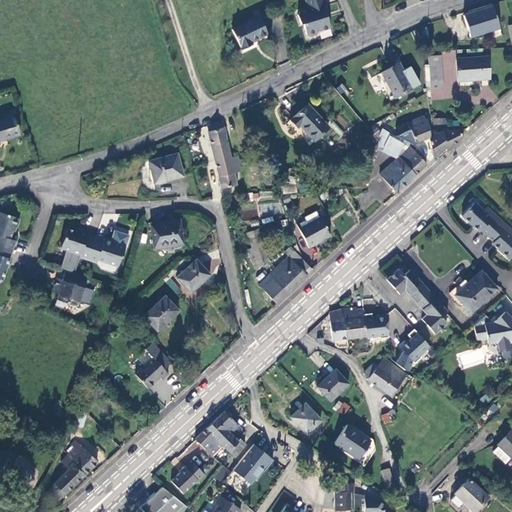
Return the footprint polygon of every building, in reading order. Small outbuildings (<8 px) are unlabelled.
[(324,0),(306,0),(309,9),(300,12),(298,15),(301,24),(304,23),(307,35),(310,36),(317,34),(319,31),(331,28),(327,14),(328,14),(324,0)] [(463,15),(470,37),(491,31),(493,38),(501,35),(492,6),(463,15)] [(259,16),(232,29),(241,49),(252,44),(251,42),(267,34),(259,16)] [(428,66),(430,81),(442,80),(439,55),(427,56),(428,66)] [(487,57),(455,59),(457,82),(481,80),(481,77),(489,76),(487,57)] [(381,73),(394,98),(412,88),(398,63),(381,73)] [(442,90),(442,80),(430,81),(430,86),(431,91),(442,90)] [(299,125),(313,140),(328,127),(306,104),(290,119),(297,127),(299,125)] [(423,115),(409,121),(412,130),(410,130),(410,132),(397,137),(412,145),(428,138),(430,138),(428,130),(427,125),(423,115)] [(0,140),(20,134),(14,116),(0,120),(0,140)] [(226,134),(223,120),(207,125),(221,188),(236,185),(233,173),(240,172),(237,156),(230,157),(225,134),(226,134)] [(382,129),(378,136),(377,138),(377,144),(397,155),(403,143),(389,136),(390,134),(382,129)] [(442,129),(428,130),(430,138),(428,138),(433,159),(434,157),(436,159),(460,138),(456,130),(443,132),(442,129)] [(380,174),(396,192),(425,165),(410,147),(380,174)] [(176,154),(148,161),(154,184),(182,176),(176,154)] [(481,231),(487,237),(501,222),(486,208),(483,212),(474,204),(462,217),(474,228),(476,226),(481,231)] [(0,247),(11,251),(14,241),(8,239),(12,227),(16,228),(18,219),(0,212),(0,247)] [(304,218),(305,221),(307,224),(298,229),(309,248),(316,244),(317,245),(322,242),(321,239),(330,235),(320,217),(319,218),(315,212),(304,218)] [(179,220),(150,224),(153,249),(161,247),(161,243),(181,240),(179,220)] [(298,222),(295,223),(298,229),(307,224),(305,221),(299,225),(298,222)] [(511,231),(501,222),(487,237),(494,243),(499,248),(497,250),(509,261),(511,257),(511,231)] [(73,274),(79,257),(88,260),(95,237),(86,234),(87,230),(78,228),(77,231),(66,228),(60,247),(66,249),(59,269),(63,271),(73,274)] [(102,239),(95,237),(88,260),(95,262),(96,259),(102,261),(106,260),(107,263),(116,266),(119,257),(121,256),(124,246),(116,243),(116,242),(102,238),(102,239)] [(249,241),(257,265),(267,262),(260,238),(249,241)] [(6,266),(11,251),(0,247),(0,281),(2,280),(5,270),(4,267),(6,266)] [(259,285),(277,304),(306,275),(306,274),(312,270),(302,259),(290,247),(284,252),(288,256),(259,285)] [(184,264),(180,259),(161,277),(165,281),(184,264)] [(195,259),(176,277),(190,293),(209,274),(195,259)] [(408,295),(415,303),(429,291),(410,270),(403,276),(398,271),(386,281),(399,295),(406,289),(410,293),(408,295)] [(82,287),(85,278),(82,277),(73,274),(63,271),(61,280),(56,278),(53,287),(59,288),(57,294),(54,304),(61,307),(64,306),(65,303),(75,306),(79,295),(81,294),(84,288),(82,287)] [(497,290),(480,271),(467,283),(464,280),(449,293),(458,304),(460,302),(470,313),(497,290)] [(172,282),(169,285),(176,293),(179,290),(172,282)] [(441,318),(445,313),(447,312),(429,291),(415,303),(421,311),(424,309),(428,313),(421,320),(434,334),(446,324),(441,318)] [(178,310),(160,292),(150,302),(154,307),(143,316),(157,331),(178,310)] [(357,318),(356,309),(356,308),(341,310),(345,339),(365,336),(363,317),(357,318)] [(345,339),(341,310),(327,314),(331,341),(333,340),(334,346),(337,348),(346,347),(345,339)] [(503,312),(498,317),(503,316),(505,323),(511,322),(503,312)] [(363,315),(363,317),(365,336),(365,338),(378,336),(379,339),(388,338),(385,314),(376,315),(376,319),(372,320),(371,314),(363,315)] [(489,320),(483,314),(472,324),(474,340),(485,339),(486,342),(497,340),(499,352),(501,352),(503,359),(511,356),(511,322),(505,323),(503,316),(498,317),(496,314),(489,320)] [(428,345),(412,328),(406,333),(410,338),(407,341),(404,338),(397,344),(413,362),(420,355),(418,354),(428,345)] [(163,369),(171,362),(152,342),(145,349),(152,358),(134,374),(147,388),(159,377),(161,379),(168,374),(163,369)] [(319,366),(324,361),(315,352),(310,358),(319,366)] [(378,365),(374,362),(368,367),(363,372),(368,377),(367,379),(390,395),(407,375),(383,358),(378,365)] [(330,401),(348,384),(335,369),(316,387),(330,401)] [(343,415),(349,406),(344,403),(338,412),(343,415)] [(321,420),(304,404),(290,417),(306,434),(321,420)] [(388,413),(381,416),(385,425),(391,422),(390,420),(396,416),(393,410),(388,413)] [(80,412),(75,426),(83,428),(88,414),(80,412)] [(243,433),(223,412),(205,429),(221,445),(234,458),(244,445),(238,439),(243,433)] [(369,440),(346,425),(334,444),(355,458),(354,460),(364,466),(375,450),(372,439),(370,438),(369,440)] [(194,439),(211,456),(221,445),(205,429),(194,439)] [(511,468),(511,431),(498,445),(499,446),(494,452),(506,463),(511,457),(511,458),(511,467),(511,468)] [(74,447),(66,457),(70,461),(73,465),(73,464),(84,475),(97,462),(76,442),(72,445),(74,447)] [(253,444),(233,470),(250,484),(256,477),(258,479),(273,460),(253,444)] [(58,501),(84,475),(73,464),(73,465),(70,461),(66,457),(61,461),(64,464),(68,469),(64,472),(61,469),(55,475),(58,478),(53,483),(49,492),(58,501)] [(20,460),(20,471),(31,471),(31,460),(20,460)] [(179,473),(170,482),(182,494),(195,481),(197,482),(204,475),(190,461),(184,467),(183,466),(178,471),(179,473)] [(222,465),(215,478),(222,482),(229,470),(222,465)] [(396,491),(389,468),(381,471),(388,494),(396,491)] [(488,496),(469,478),(455,494),(456,494),(450,500),(458,507),(463,501),(474,511),(488,496)] [(334,493),(334,510),(352,510),(354,507),(354,492),(353,484),(338,485),(338,493),(334,493)] [(182,511),(186,507),(161,487),(139,507),(143,511),(182,511)] [(360,494),(354,492),(354,507),(364,507),(364,501),(359,501),(360,494)] [(394,511),(368,495),(364,495),(364,501),(364,507),(363,511),(394,511)] [(239,511),(241,510),(221,496),(216,504),(218,505),(213,511),(239,511)]
